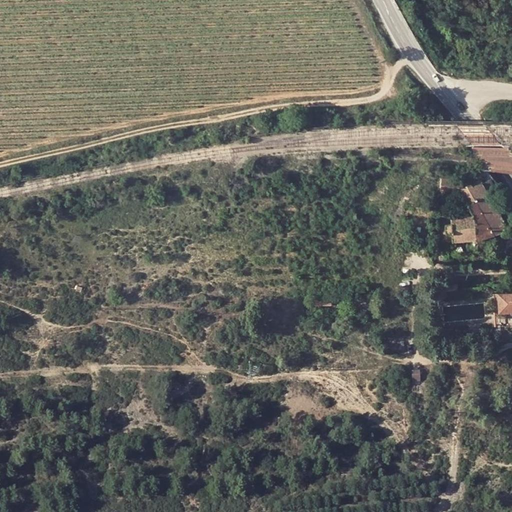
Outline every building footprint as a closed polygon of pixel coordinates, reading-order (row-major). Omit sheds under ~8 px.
[(441,190),(462,193),(459,188),(463,187),(463,180),(443,177),(441,190)] [(489,182),(483,183),(490,194),(498,190),(493,181),(489,182)] [(469,204),(478,200),(496,234),(506,231),(510,229),(490,194),(483,183),(477,184),(475,185),(474,183),(468,185),(468,186),(463,187),(459,188),(462,193),(469,204)] [(477,239),(496,234),(478,200),(469,204),(475,214),(477,239)] [(444,232),(445,241),(466,240),(464,214),(451,215),(452,224),(447,224),(448,232),(444,232)] [(475,214),(464,214),(466,240),(477,239),(475,214)] [(507,237),(506,231),(496,234),(498,239),(507,237)] [(437,286),(438,298),(446,298),(445,286),(437,286)] [(511,292),(498,293),(499,313),(511,312),(511,292)]
